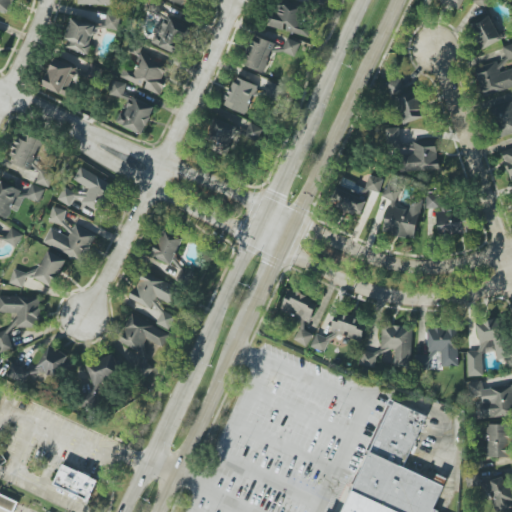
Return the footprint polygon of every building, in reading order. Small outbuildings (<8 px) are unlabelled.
[(14,0),(0,0),(0,11),(11,14),(14,0)] [(277,0),(270,27),(308,37),(311,28),(301,25),(305,7),(279,0),(277,0)] [(436,0),(461,9),(464,0),(436,0)] [(473,0),(472,2),(486,10),(492,0),(473,0)] [(469,20),(481,49),(501,40),(488,12),(469,20)] [(91,53),(94,27),(119,30),(121,16),(97,13),(95,22),(69,18),(65,50),(91,53)] [(178,54),(190,26),(162,14),(151,43),(178,54)] [(271,50),(282,54),(284,47),(254,36),(244,66),(263,73),(271,50)] [(296,57),(301,43),(287,38),(282,51),(296,57)] [(511,65),(511,63),(511,60),(511,59),(511,43),(503,47),(507,58),(497,61),(500,69),(511,65)] [(160,94),(171,65),(140,53),(134,71),(125,67),(121,78),(160,94)] [(64,96),(77,67),(55,57),(42,86),(64,96)] [(511,87),(511,68),(500,72),(496,60),(473,67),(482,96),(511,87)] [(257,85),(236,77),(224,106),(245,114),(257,85)] [(116,124),(145,134),(155,105),(123,94),(127,84),(112,79),(107,93),(128,101),(124,113),(120,112),(116,124)] [(404,91),(400,79),(390,81),(402,123),(424,117),(416,88),(404,91)] [(278,101),(283,87),(270,83),(266,97),(278,101)] [(499,137),(511,133),(511,100),(490,107),(499,137)] [(227,154),(239,128),(217,117),(208,135),(219,140),(214,148),(227,154)] [(263,129),(251,123),(245,133),(258,140),(263,129)] [(399,145),(400,128),(387,128),(386,144),(399,145)] [(42,141),(21,132),(9,162),(30,170),(42,141)] [(414,154),(401,154),(401,172),(438,171),(437,144),(413,145),(414,154)] [(511,148),(502,151),(509,179),(511,178),(511,148)] [(100,212),(114,184),(80,167),(74,180),(86,186),(82,195),(64,186),(58,200),(71,206),(74,200),(100,212)] [(49,188),(54,174),(40,170),(36,183),(49,188)] [(383,179),(369,175),(365,190),(380,193),(383,179)] [(19,212),(27,193),(0,181),(0,215),(8,219),(12,209),(19,212)] [(384,197),(391,199),(390,205),(396,207),(401,185),(387,182),(384,197)] [(26,197),(38,203),(45,190),(32,184),(26,197)] [(439,236),(470,232),(468,212),(450,214),(448,193),(426,196),(427,210),(436,209),(439,236)] [(416,238),(420,203),(409,202),(408,209),(387,207),(384,235),(416,238)] [(48,221),(62,225),(66,211),(53,206),(48,221)] [(44,244),(84,261),(95,233),(75,224),(70,237),(50,228),(44,244)] [(4,241),(16,247),(23,234),(11,228),(4,241)] [(184,239),(164,230),(152,256),(172,265),(184,239)] [(54,287),(66,259),(47,251),(35,279),(54,287)] [(9,283),(22,287),(27,273),(14,269),(9,283)] [(151,309),(156,297),(172,305),(180,289),(144,271),(130,298),(151,309)] [(319,300),(290,289),(281,310),(294,316),(292,321),(301,325),(294,341),(308,346),(313,334),(306,331),(319,300)] [(38,328),(39,297),(0,295),(0,312),(18,313),(17,327),(38,328)] [(176,316),(163,310),(157,324),(169,330),(176,316)] [(172,336),(135,313),(118,340),(137,352),(127,367),(146,379),(155,365),(139,356),(149,340),(164,349),(172,336)] [(331,332),(361,341),(367,323),(336,314),(331,332)] [(468,376),(484,375),(483,352),(496,352),(496,359),(511,357),(511,354),(511,333),(503,333),(502,319),(477,321),(478,351),(467,352),(468,376)] [(382,326),(381,348),(395,349),(394,366),(411,367),(412,326),(382,326)] [(430,351),(440,351),(440,367),(458,366),(457,328),(429,329),(430,351)] [(6,330),(0,332),(0,353),(13,349),(6,330)] [(327,340),(318,334),(311,346),(320,351),(327,340)] [(13,364),(8,374),(36,390),(45,374),(59,382),(73,358),(50,345),(35,371),(31,369),(28,373),(13,364)] [(374,369),(377,354),(363,351),(359,365),(374,369)] [(87,365),(95,386),(121,377),(113,355),(87,365)] [(511,415),(511,386),(483,389),(483,381),(468,382),(470,399),(476,398),(478,418),(511,415)] [(338,511),(393,398),(428,414),(406,461),(444,479),(428,511),(338,511)] [(510,457),(509,424),(487,425),(487,435),(482,435),(482,457),(510,457)] [(98,479),(62,465),(54,486),(90,500),(98,479)] [(511,488),(510,484),(506,485),(503,477),(484,483),(493,511),(508,511),(511,511),(511,510),(510,504),(511,503),(511,488)] [(0,507),(12,511),(14,511),(19,501),(0,494),(0,507)]
